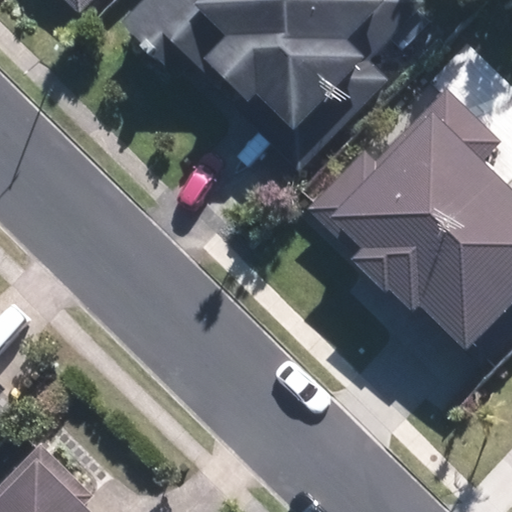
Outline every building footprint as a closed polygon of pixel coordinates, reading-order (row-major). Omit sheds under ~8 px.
[(95,0),(55,0),(76,20),(95,0)] [(366,65),(387,44),(421,9),(412,0),(207,0),(204,4),(199,0),(148,0),(120,28),(176,85),(189,72),(296,177),(384,86),(364,66),(366,65)] [(387,44),(366,65),(386,83),(405,61),(387,44)] [(353,252),(339,266),(404,330),(417,316),(461,358),(511,305),(511,201),(482,171),(504,149),(445,92),(374,164),(364,153),(309,209),(353,252)] [(93,511),(38,453),(0,489),(0,511),(93,511)]
